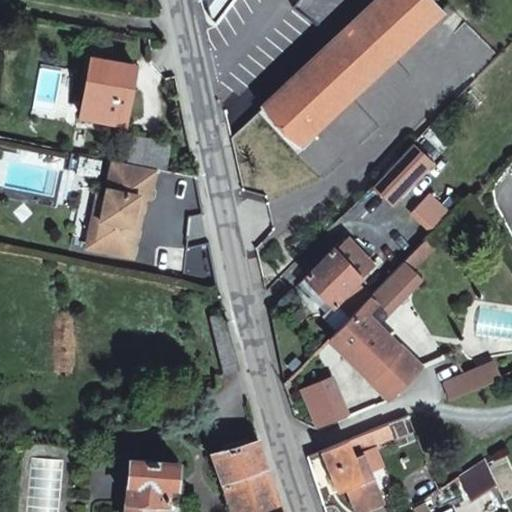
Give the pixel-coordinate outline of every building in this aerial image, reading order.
[(197,0),(204,21),(220,0),(295,0),(290,7),(308,24),(330,0),(197,0)] [(296,154),(414,42),(439,18),(420,0),(380,0),(377,3),(261,116),(296,154)] [(92,59),(81,117),(126,124),(136,66),(92,59)] [(176,147),(135,139),(129,164),(155,169),(171,173),(176,147)] [(401,181),(420,163),(408,150),(390,168),(401,181)] [(112,161),(103,207),(100,221),(90,228),(88,240),(95,250),(133,257),(137,233),(108,228),(114,187),(151,193),(155,169),(129,164),(112,161)] [(108,228),(137,233),(144,197),(149,198),(151,193),(114,187),(108,228)] [(360,224),(384,199),(372,187),(341,219),(347,223),(360,224)] [(100,221),(103,207),(94,205),(90,228),(100,221)] [(349,327),(366,308),(355,295),(370,281),(345,247),(307,283),(334,318),(339,314),(349,327)] [(330,346),(343,359),(362,378),(361,384),(384,411),(422,377),(407,357),(401,362),(384,344),(392,337),(366,308),(349,327),(330,346)] [(212,319),(227,377),(241,373),(225,315),(212,319)] [(446,395),(457,413),(504,388),(499,380),(492,369),(446,395)] [(385,436),(373,440),(377,452),(394,446),(390,435),(385,436)] [(281,511),(267,468),(259,440),(213,455),(234,511),(281,511)] [(350,460),(377,452),(373,440),(347,448),(350,460)] [(366,465),(352,469),(350,460),(347,448),(322,457),(335,495),(343,492),(349,511),(359,511),(379,507),(366,465)] [(132,462),(127,511),(167,511),(170,488),(176,488),(176,486),(178,465),(132,462)] [(478,465),(453,482),(465,506),(492,494),(478,465)]
